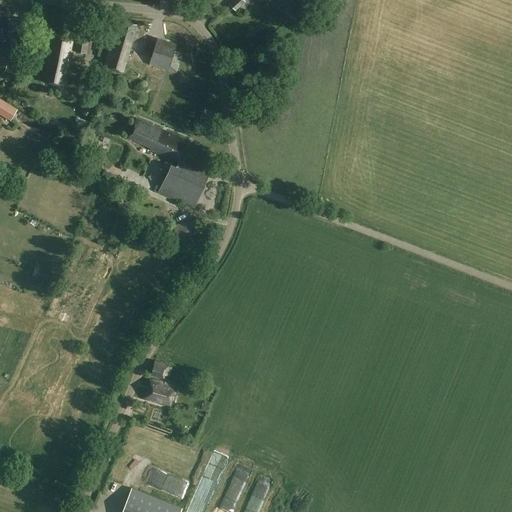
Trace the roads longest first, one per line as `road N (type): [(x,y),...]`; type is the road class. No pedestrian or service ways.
road 1 (unclassified): [(81,511),(151,351),(224,241),(239,187)]
road 2 (unclassified): [(239,187),(227,99),(203,28),(180,13),(54,0)]
road 3 (unclassified): [(511,286),(239,187)]
